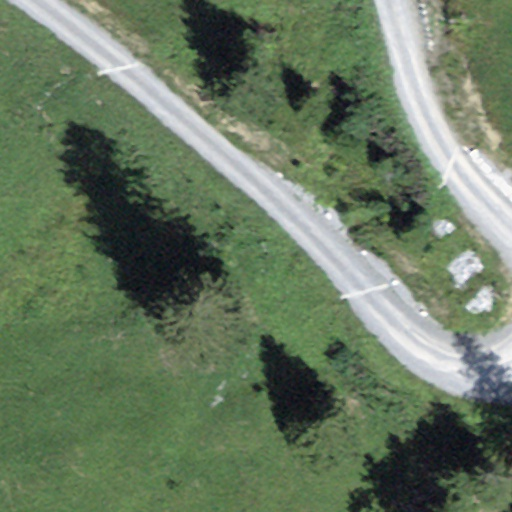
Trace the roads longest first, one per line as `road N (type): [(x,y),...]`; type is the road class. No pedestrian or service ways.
road 1 (track): [(40,0),(198,125),(407,332),(448,360),(492,370),(511,364)]
road 2 (track): [(511,233),(429,125),(389,0)]
